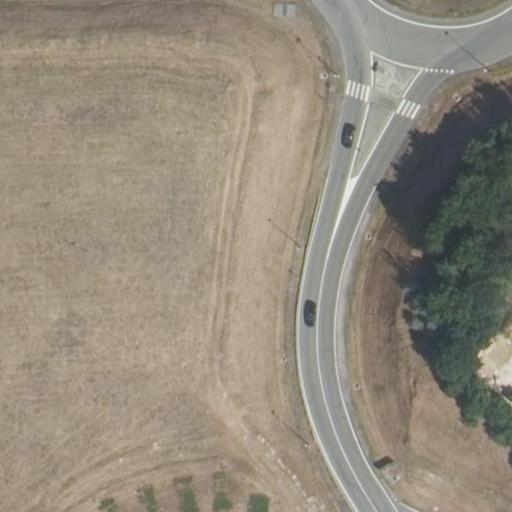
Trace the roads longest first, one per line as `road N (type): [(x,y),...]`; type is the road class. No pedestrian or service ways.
road 1 (unclassified): [(379,511),(328,413),(321,372),(322,293),(341,221)]
road 2 (unclassified): [(341,221),(450,47)]
road 3 (unclassified): [(364,20),(341,221)]
